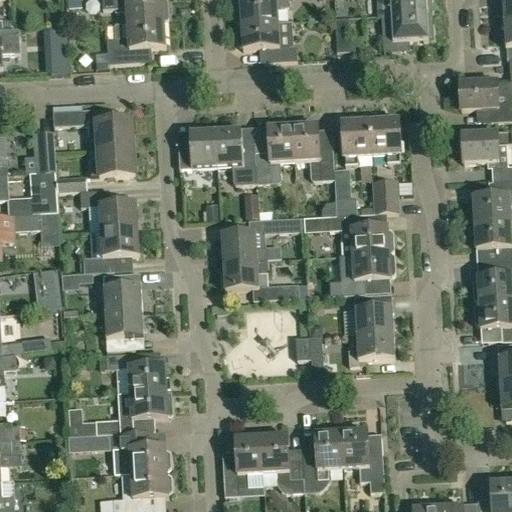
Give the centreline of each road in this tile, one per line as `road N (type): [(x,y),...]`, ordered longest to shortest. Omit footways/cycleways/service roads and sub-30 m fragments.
road 1 (residential): [(217,415),(213,375),(196,337),(197,293),(169,231),(166,91)]
road 2 (residential): [(426,77),(429,113),(420,137),(437,280),(426,306),(431,387)]
road 3 (residential): [(217,415),(318,390),(431,387)]
road 4 (residential): [(218,88),(426,77)]
road 5 (residential): [(0,91),(166,91)]
road 6 (residential): [(431,387),(434,453),(511,439)]
